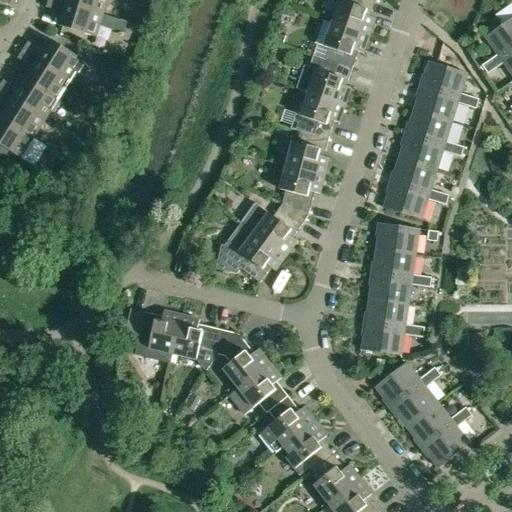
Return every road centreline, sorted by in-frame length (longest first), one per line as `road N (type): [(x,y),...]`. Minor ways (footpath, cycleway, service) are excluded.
road 1 (residential): [(311,320),(412,0)]
road 2 (residential): [(311,320),(321,374),(428,511)]
road 3 (residential): [(146,279),(311,320)]
